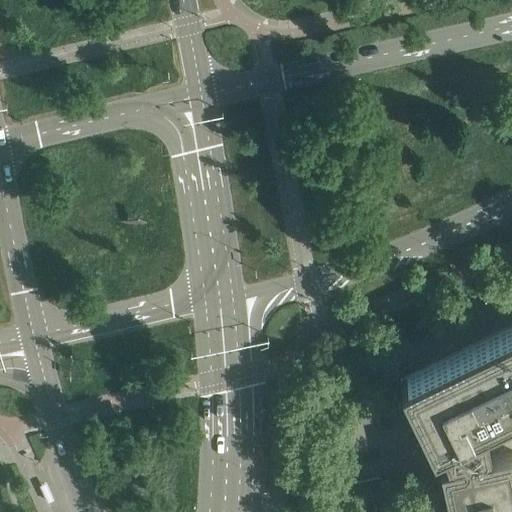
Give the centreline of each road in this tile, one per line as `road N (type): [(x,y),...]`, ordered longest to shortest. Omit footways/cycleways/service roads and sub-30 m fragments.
road 1 (tertiary): [(511,27),(202,97)]
road 2 (tertiary): [(231,301),(368,266),(511,200)]
road 3 (secondary): [(235,511),(231,301)]
road 4 (secondary): [(202,97),(0,145)]
road 5 (secondary): [(231,301),(202,97)]
road 6 (secondary): [(35,348),(231,301)]
road 7 (secondary): [(0,177),(35,348)]
road 8 (secondary): [(35,348),(91,511)]
